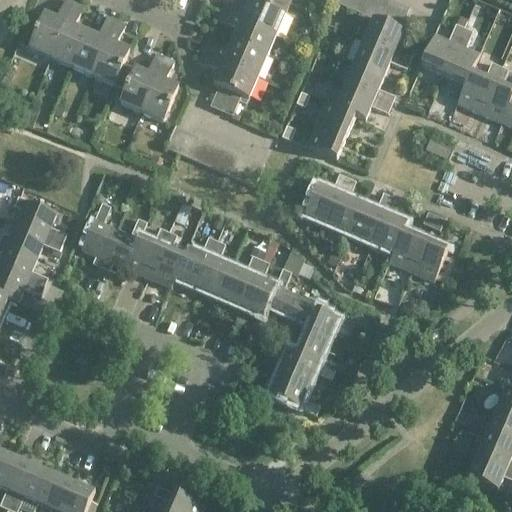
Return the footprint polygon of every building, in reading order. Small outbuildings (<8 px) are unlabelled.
[(224,5),(221,14),(276,38),(290,6),(276,0),(250,0),(244,14),(224,5)] [(346,9),(349,0),(335,0),(334,4),(346,9)] [(356,14),(362,0),(349,0),(346,9),(356,14)] [(367,18),(374,0),(362,0),(356,14),(367,18)] [(373,21),(377,23),(387,1),(384,0),(374,0),(367,18),(373,21)] [(377,23),(388,27),(397,5),(387,1),(377,23)] [(51,60),(75,6),(66,2),(57,22),(44,16),(39,29),(28,24),(18,46),(51,60)] [(397,5),(388,27),(400,33),(409,10),(397,5)] [(72,69),(87,34),(75,29),(84,9),(75,6),(51,60),(72,69)] [(276,38),(221,14),(217,23),(237,32),(231,44),(267,59),(276,38)] [(93,78),(116,24),(107,20),(99,40),(87,34),(72,69),(93,78)] [(404,34),(400,33),(388,27),(377,23),(373,21),(363,44),(410,64),(414,55),(398,48),(404,34)] [(115,88),(124,66),(130,53),(117,47),(126,27),(116,24),(93,78),(115,88)] [(444,78),(464,31),(456,28),(449,44),(435,38),(422,69),(444,78)] [(466,88),(471,77),(480,57),(466,51),(473,35),(464,31),(444,78),(466,87),(466,88)] [(267,59),(231,44),(226,56),(206,47),(203,56),(258,80),(267,59)] [(407,72),(410,64),(363,44),(354,66),(384,79),(390,65),(407,72)] [(165,60),(156,56),(148,76),(124,66),(115,88),(126,92),(120,106),(142,116),(165,60)] [(230,94),(241,99),(249,102),(258,80),(203,56),(199,65),(219,74),(213,87),(219,89),(230,94)] [(165,60),(142,116),(163,125),(179,90),(166,84),(174,64),(165,60)] [(379,92),(384,79),(354,66),(344,88),(392,108),(395,99),(379,92)] [(484,83),(471,77),(466,88),(466,87),(457,107),(480,117),(500,70),(491,66),(484,83)] [(502,127),(511,106),(511,103),(511,94),(501,90),(508,73),(500,70),(480,117),(502,127)] [(388,116),(392,108),(344,88),(335,110),(355,119),(365,123),(371,109),(388,116)] [(219,89),(211,108),(222,113),(230,94),(219,89)] [(222,113),(233,118),(241,99),(230,94),(222,113)] [(304,111),(309,100),(300,96),(295,107),(304,111)] [(355,119),(335,110),(325,105),(316,128),(346,141),(355,119)] [(511,130),(511,106),(502,127),(511,130)] [(56,108),(53,116),(61,119),(64,111),(56,108)] [(29,110),(23,128),(33,132),(39,114),(29,110)] [(282,140),(290,144),(295,132),(287,128),(282,140)] [(346,141),(316,128),(306,150),(336,163),(346,141)] [(188,134),(175,129),(166,151),(178,156),(188,134)] [(178,156),(179,156),(189,161),(198,139),(188,134),(178,156)] [(198,139),(189,161),(200,165),(209,143),(198,139)] [(209,143),(200,165),(210,170),(220,148),(209,143)] [(453,153),(430,143),(425,154),(448,164),(453,153)] [(210,170),(221,175),(230,152),(220,148),(210,170)] [(230,152),(221,175),(232,179),(241,157),(230,152)] [(241,157),(232,179),(242,184),(252,162),(241,157)] [(153,158),(150,166),(159,170),(162,162),(153,158)] [(242,184),(254,189),(264,167),(252,162),(242,184)] [(339,177),(332,194),(318,188),(305,219),(328,228),(348,181),(339,177)] [(328,228),(350,238),(363,207),(349,201),(356,185),(348,181),(328,228)] [(383,196),(376,213),(363,207),(350,238),(372,247),(392,200),(383,196)] [(22,212),(16,226),(63,246),(67,237),(50,230),(56,216),(18,200),(14,209),(22,212)] [(400,204),(392,200),(372,247),(393,256),(394,256),(403,236),(407,226),(393,220),(400,204)] [(93,267),(101,271),(117,233),(104,227),(111,210),(102,207),(82,254),(96,260),(93,267)] [(431,230),(436,219),(428,215),(423,227),(431,230)] [(445,222),(436,219),(431,230),(440,234),(445,222)] [(126,273),(139,242),(140,242),(147,226),(138,222),(131,239),(117,233),(101,271),(110,275),(113,267),(126,273)] [(216,222),(213,229),(220,233),(223,225),(216,222)] [(60,254),(63,246),(16,226),(10,239),(3,236),(0,242),(0,244),(37,261),(43,247),(60,254)] [(140,242),(139,242),(126,273),(148,282),(169,235),(160,231),(153,248),(140,242)] [(175,282),(183,261),(170,255),(177,239),(169,235),(148,282),(171,292),(175,282)] [(393,256),(389,266),(411,276),(425,245),(403,236),(394,256),(393,256)] [(183,261),(175,282),(197,291),(217,244),(208,240),(201,257),(187,251),(183,261)] [(31,274),(37,261),(0,244),(0,255),(3,256),(0,263),(0,270),(44,290),(48,282),(31,274)] [(217,244),(197,291),(219,301),(232,270),(218,264),(225,248),(217,244)] [(425,245),(411,276),(434,285),(447,255),(425,245)] [(254,250),(251,258),(253,259),(261,263),(265,254),(254,250)] [(333,253),(327,266),(335,269),(341,257),(333,253)] [(232,270),(219,301),(241,310),(261,263),(253,259),(245,276),(232,270)] [(241,310),(264,320),(268,310),(267,310),(276,289),(275,289),(262,283),(269,267),(261,263),(241,310)] [(0,297),(8,301),(18,306),(24,291),(41,299),(44,290),(0,270),(0,297)] [(267,310),(268,310),(305,325),(313,305),(284,293),(291,276),(282,272),(275,289),(276,289),(267,310)] [(355,286),(352,293),(360,296),(363,289),(355,286)] [(0,319),(8,301),(0,297),(0,319)] [(345,352),(348,344),(332,337),(338,323),(329,319),(332,313),(313,305),(305,325),(311,328),(307,336),(345,352)] [(318,367),(319,367),(324,354),(341,361),(345,352),(307,336),(302,350),(292,345),(288,354),(318,367)] [(309,389),(315,376),(331,383),(335,374),(319,367),(318,367),(288,354),(278,376),(309,389)] [(278,376),(269,399),(316,419),(320,410),(303,403),(309,389),(278,376)] [(511,394),(509,393),(505,392),(496,414),(511,421),(511,394)] [(511,421),(496,414),(486,436),(511,446),(511,421)] [(511,463),(511,460),(511,446),(486,436),(476,459),(511,473),(511,463)] [(0,489),(7,493),(0,508),(0,510),(3,511),(8,511),(28,466),(6,456),(0,470),(0,489)] [(504,480),(511,483),(511,473),(476,459),(467,481),(498,494),(504,480)] [(17,511),(23,500),(37,506),(50,475),(28,466),(8,511),(17,511)] [(51,511),(50,511),(60,511),(72,485),(50,475),(37,506),(51,511)] [(72,485),(60,511),(93,511),(96,507),(91,504),(95,494),(72,485)] [(167,511),(203,511),(205,510),(158,489),(154,498),(171,506),(167,511)]
